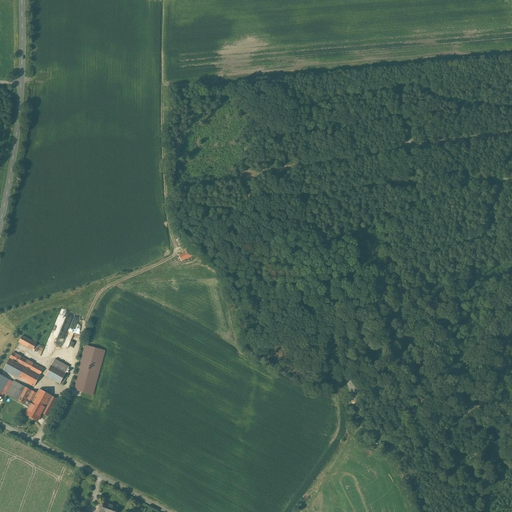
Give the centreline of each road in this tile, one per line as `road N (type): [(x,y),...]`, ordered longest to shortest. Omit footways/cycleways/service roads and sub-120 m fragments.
road 1 (track): [(511,132),(165,189)]
road 2 (track): [(164,117),(166,204),(181,249),(103,288),(88,319)]
road 3 (tertiary): [(21,0),(17,124),(0,223)]
road 4 (unclassified): [(170,511),(0,423)]
road 5 (track): [(511,365),(341,392)]
